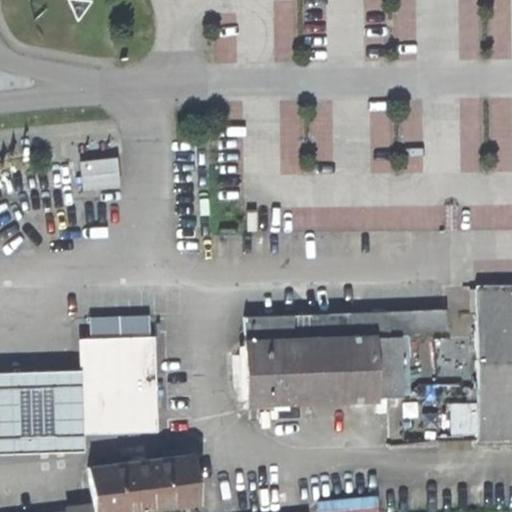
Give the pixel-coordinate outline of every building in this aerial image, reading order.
[(77,155),(80,184),(117,181),(114,152),(77,155)] [(511,287),(494,288),(474,289),(478,437),(511,435),(511,287)] [(366,395),(362,331),(237,339),(241,402),(366,395)] [(152,337),(78,340),(79,372),(82,435),(155,433),(152,337)] [(82,435),(79,372),(0,374),(0,454),(82,452),(82,435)] [(90,511),(104,511),(197,501),(191,455),(85,468),(90,511)] [(377,511),(376,490),(316,494),(317,511),(377,511)]
